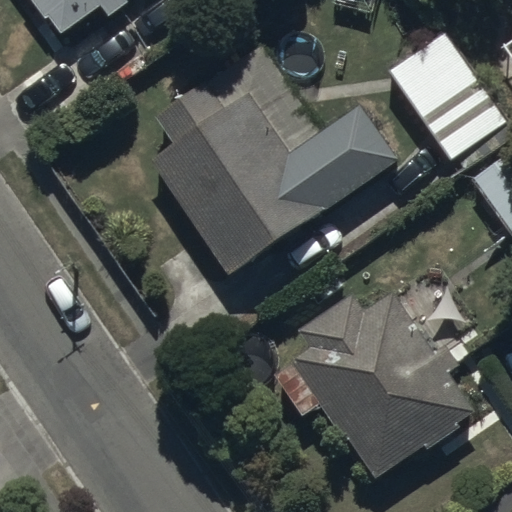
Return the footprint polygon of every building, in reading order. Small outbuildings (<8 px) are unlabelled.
[(39,0),(67,37),(104,10),(112,20),(131,6),(126,0),(39,0)] [(448,35),(394,72),(456,164),(511,126),(448,35)] [(233,280),(404,161),(365,105),(324,134),(262,46),(158,118),(177,146),(152,163),(233,280)] [(511,152),(475,180),(491,202),(511,232),(511,152)] [(305,420),(324,407),(351,446),(355,443),(381,481),(428,449),(431,453),(463,431),(460,426),(480,413),(453,373),(461,368),(448,349),(440,354),(400,294),(370,314),(358,297),(303,335),(314,351),(275,377),(305,420)]
